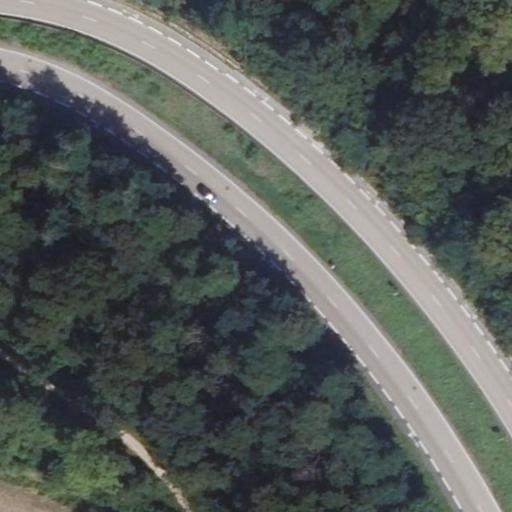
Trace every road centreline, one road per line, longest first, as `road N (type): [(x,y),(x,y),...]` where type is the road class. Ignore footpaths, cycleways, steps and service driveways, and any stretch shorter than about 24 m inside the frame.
road 1 (secondary): [(0,69),(123,119),(262,230),(328,296),(414,406),(479,511)]
road 2 (secondary): [(511,412),(433,299),(302,158),(134,35),(14,0)]
road 3 (track): [(0,349),(100,420),(183,511)]
